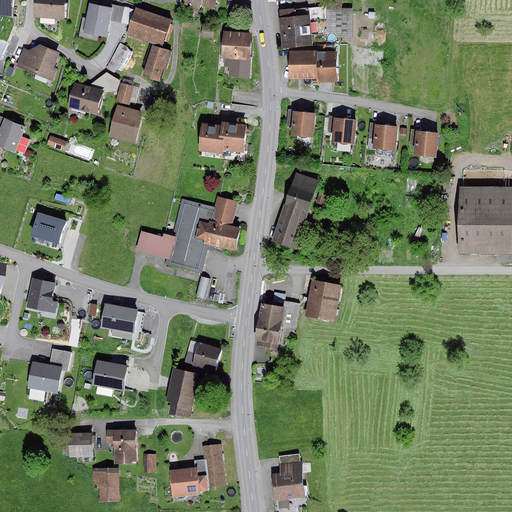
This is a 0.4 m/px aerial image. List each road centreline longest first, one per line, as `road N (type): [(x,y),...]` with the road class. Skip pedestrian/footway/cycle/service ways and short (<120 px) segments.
road 1 (unclassified): [(511,273),(252,267)]
road 2 (unclassified): [(247,318),(131,295),(0,249)]
road 3 (tertiary): [(253,511),(241,401),(247,318)]
road 4 (tertiary): [(252,267),(271,92)]
road 5 (residential): [(271,92),(432,116)]
